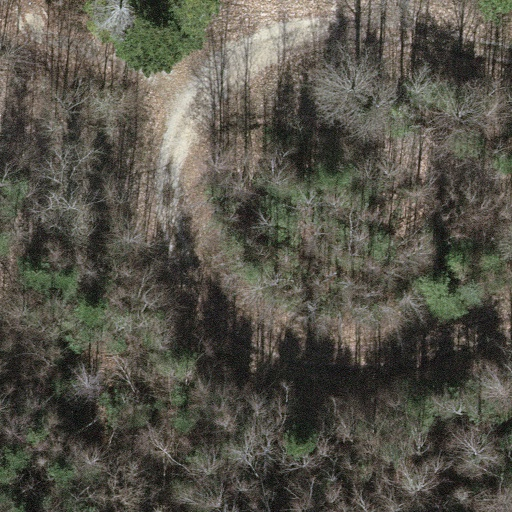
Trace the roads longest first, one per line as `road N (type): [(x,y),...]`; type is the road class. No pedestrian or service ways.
road 1 (track): [(511,52),(360,25),(270,35),(230,56),(200,85),(175,129),(167,202),(187,269),(212,309),(250,341),(315,357),(384,354),(511,319)]
road 2 (track): [(0,20),(511,193)]
